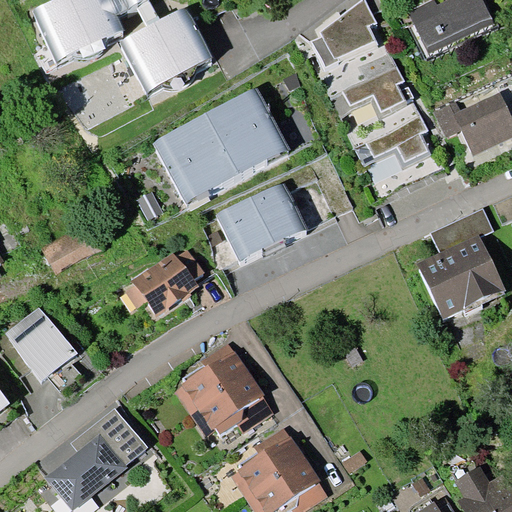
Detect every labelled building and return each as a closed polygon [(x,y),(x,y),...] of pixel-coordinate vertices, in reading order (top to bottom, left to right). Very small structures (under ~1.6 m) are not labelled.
[(54,0),(32,10),(56,62),(125,29),(118,15),(110,0),(54,0)] [(110,0),(118,15),(137,5),(149,27),(161,20),(150,0),(110,0)] [(376,23),(364,0),(361,0),(321,32),(323,36),(310,41),(325,68),(377,44),(369,26),(376,23)] [(434,0),(432,0),(409,12),(430,55),(494,23),(483,0),(449,0),(438,6),(434,0)] [(149,27),(120,43),(146,92),(213,56),(186,7),(161,20),(149,27)] [(397,66),(342,91),(349,106),(373,95),(382,112),(414,97),(409,87),(400,91),(397,84),(404,81),(397,66)] [(296,72),(284,79),(291,91),(300,85),(296,72)] [(152,143),(186,203),(289,149),(256,88),(152,143)] [(462,131),(474,156),(511,138),(511,117),(500,92),(460,110),(456,102),(434,112),(446,138),(462,131)] [(420,112),(365,138),(374,158),(397,147),(404,162),(428,151),(420,133),(428,129),(420,112)] [(217,215),(240,262),(307,230),(283,184),(217,215)] [(152,192),(138,200),(149,221),(163,213),(152,192)] [(431,232),(440,252),(479,234),(481,238),(495,231),(484,208),(431,232)] [(42,248),(56,275),(109,247),(94,220),(42,248)] [(219,231),(207,236),(213,247),(224,242),(219,231)] [(440,252),(417,263),(443,319),(506,289),(481,238),(479,234),(440,252)] [(176,257),(173,253),(131,280),(133,283),(124,289),(137,309),(147,302),(157,317),(167,311),(167,312),(192,296),(190,293),(200,286),(195,278),(204,273),(188,249),(176,257)] [(40,306),(5,334),(43,381),(77,354),(40,306)] [(207,370),(233,351),(227,342),(201,361),(207,370)] [(174,391),(189,412),(248,372),(233,351),(207,370),(174,391)] [(264,395),(248,372),(189,412),(205,436),(215,428),(263,397),(264,395)] [(0,410),(10,403),(0,390),(0,410)] [(273,414),(263,397),(215,428),(220,435),(238,424),(244,433),(273,414)] [(116,408),(72,442),(78,451),(46,476),(73,511),(128,468),(126,465),(147,448),(116,408)] [(256,447),(262,456),(291,437),(285,428),(256,447)] [(231,478),(246,499),(305,458),(291,437),(262,456),(231,478)] [(368,464),(360,452),(343,463),(350,475),(368,464)] [(321,481),(305,458),(246,499),(254,511),(276,511),(288,504),(319,483),(321,481)] [(481,466),(455,481),(464,498),(456,502),(462,511),(511,511),(511,488),(504,474),(490,482),(481,466)] [(424,479),(413,483),(421,497),(431,490),(424,479)] [(303,511),(328,496),(319,483),(288,504),(293,511),(303,511)] [(455,511),(445,496),(418,511),(455,511)]
